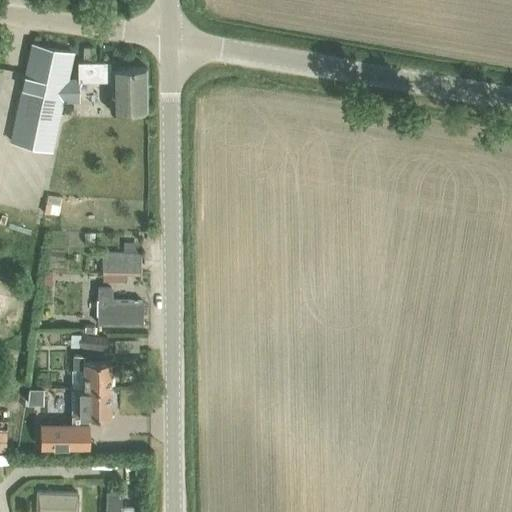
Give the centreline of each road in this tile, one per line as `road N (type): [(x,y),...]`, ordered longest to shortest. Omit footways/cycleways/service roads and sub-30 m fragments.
road 1 (tertiary): [(173,511),(170,39)]
road 2 (tertiary): [(511,97),(170,39)]
road 3 (tertiary): [(170,39),(0,13)]
road 4 (residential): [(0,491),(32,469),(117,470)]
